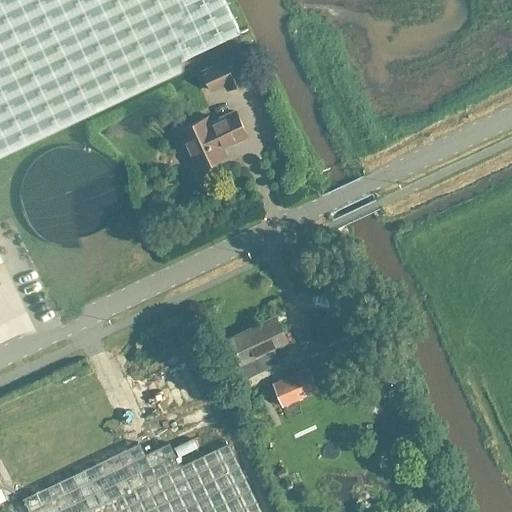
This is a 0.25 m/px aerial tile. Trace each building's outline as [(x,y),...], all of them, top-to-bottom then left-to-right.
[(0,145),(238,33),(222,0),(0,0),(0,252),(3,251),(0,244),(0,145)] [(234,57),(202,72),(210,91),(224,84),(227,90),(245,81),(234,57)] [(206,118),(178,131),(196,170),(224,157),(220,148),(246,136),(235,112),(209,124),(206,118)] [(70,168),(54,169),(55,180),(68,179),(69,188),(90,186),(87,153),(79,153),(79,159),(70,160),(70,168)] [(87,213),(97,213),(98,198),(54,197),(53,224),(87,225),(87,213)] [(258,357),(264,369),(277,363),(271,351),(287,344),(277,324),(269,328),(266,322),(228,340),(240,366),(258,357)] [(316,391),(306,369),(273,384),(283,406),(316,391)] [(173,453),(194,445),(190,434),(169,442),(173,453)] [(21,497),(28,511),(259,511),(226,442),(153,477),(137,442),(21,497)]
